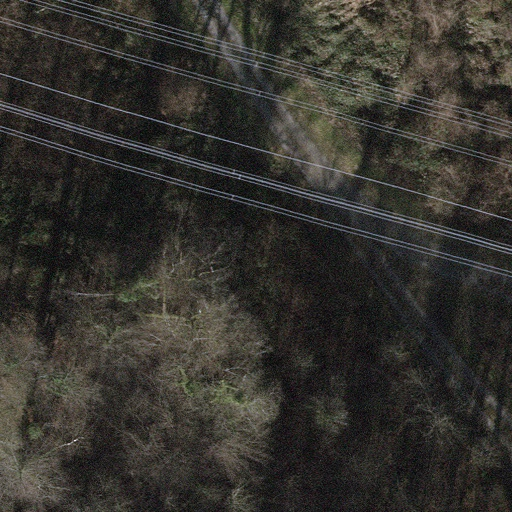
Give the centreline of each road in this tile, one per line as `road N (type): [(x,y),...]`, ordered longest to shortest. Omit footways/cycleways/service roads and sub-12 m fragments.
road 1 (track): [(222,0),(341,212),(422,263),(511,300)]
road 2 (track): [(341,212),(511,430)]
